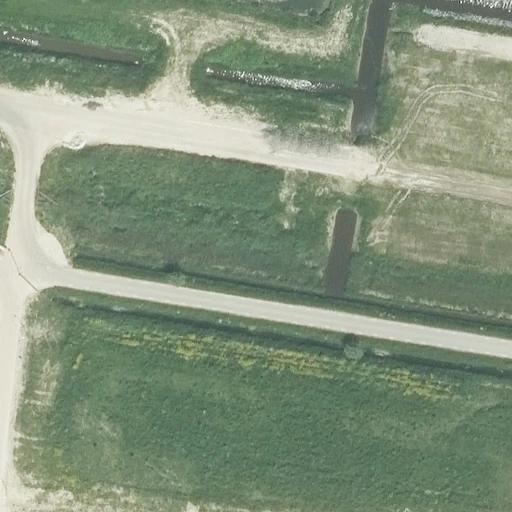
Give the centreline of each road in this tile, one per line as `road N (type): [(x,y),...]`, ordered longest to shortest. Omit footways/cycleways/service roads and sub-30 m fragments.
road 1 (unclassified): [(511,348),(26,271)]
road 2 (track): [(356,163),(0,102)]
